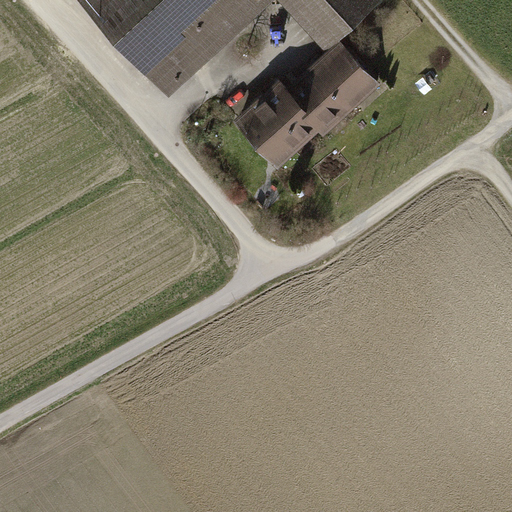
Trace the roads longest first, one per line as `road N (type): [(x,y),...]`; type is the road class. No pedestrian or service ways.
road 1 (track): [(43,0),(163,132),(274,273)]
road 2 (track): [(0,427),(274,273)]
road 3 (track): [(274,273),(330,247),(476,152)]
road 4 (track): [(163,132),(226,79),(251,80),(298,41)]
road 5 (track): [(511,109),(415,0)]
